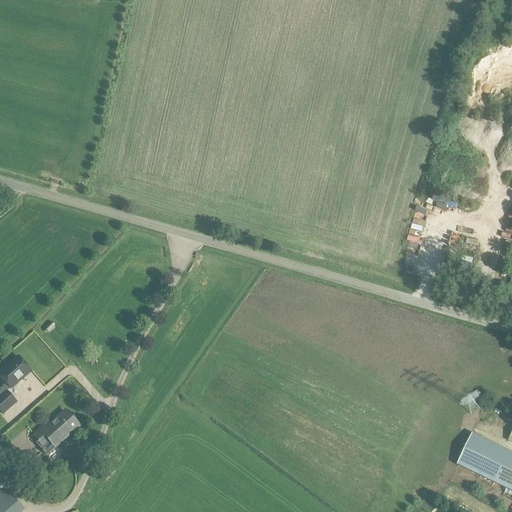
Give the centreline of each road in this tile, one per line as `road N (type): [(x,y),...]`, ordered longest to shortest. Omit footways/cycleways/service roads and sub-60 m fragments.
road 1 (unclassified): [(511,333),(0,182)]
road 2 (unknown): [(189,238),(83,480),(47,503),(25,498)]
